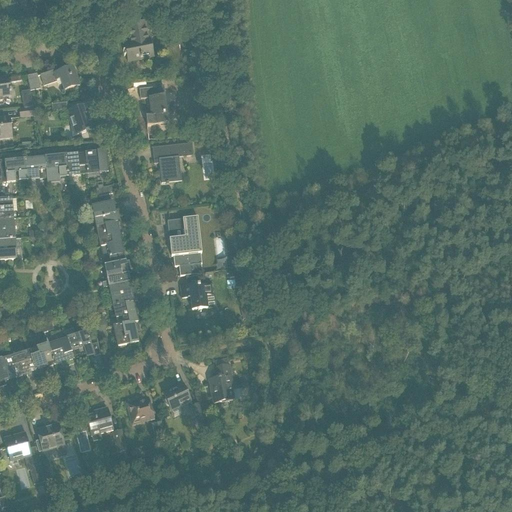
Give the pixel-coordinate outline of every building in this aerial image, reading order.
[(57,10),(71,5),(69,0),(48,0),(49,3),(54,2),(57,10)] [(35,28),(29,10),(9,17),(9,14),(6,13),(2,14),(0,17),(0,22),(3,31),(12,29),(14,34),(35,28)] [(175,23),(173,14),(158,17),(160,27),(175,23)] [(148,40),(144,23),(128,26),(131,44),(125,45),(128,62),(153,57),(149,40),(148,40)] [(73,68),(53,74),(53,71),(40,76),(43,85),(60,79),(64,91),(78,86),(75,76),(76,76),(73,68)] [(27,77),(30,92),(38,90),(37,85),(39,84),(37,75),(27,77)] [(0,100),(2,100),(1,98),(10,96),(8,79),(0,80),(0,100)] [(146,117),(147,127),(168,125),(164,87),(139,90),(140,100),(149,99),(151,117),(146,117)] [(31,99),(24,104),(25,109),(33,108),(31,99)] [(51,105),(52,112),(68,111),(67,103),(51,105)] [(85,107),(67,113),(72,126),(73,140),(82,140),(81,134),(86,132),(86,133),(89,132),(88,131),(94,130),(90,119),(89,119),(85,107)] [(19,110),(20,118),(35,116),(34,108),(19,110)] [(0,119),(0,139),(11,139),(9,119),(0,119)] [(178,158),(193,156),(192,144),(152,149),(154,165),(159,164),(161,185),(181,183),(178,158)] [(106,152),(85,154),(88,179),(96,178),(96,174),(108,173),(106,152)] [(88,179),(85,154),(65,156),(67,177),(87,175),(87,179),(88,179)] [(45,158),(47,179),(47,184),(60,182),(59,178),(67,177),(65,156),(45,158)] [(45,158),(25,160),(27,181),(47,179),(45,158)] [(27,181),(25,160),(4,163),(0,163),(1,170),(1,177),(2,183),(2,184),(27,181)] [(111,187),(103,189),(103,186),(97,187),(98,190),(96,190),(97,197),(112,195),(111,187)] [(0,199),(0,220),(13,219),(11,199),(0,199)] [(96,228),(120,223),(118,215),(114,215),(112,203),(92,208),(96,228)] [(0,241),(14,240),(13,219),(0,220),(0,241)] [(168,232),(170,232),(171,245),(173,244),(173,247),(170,248),(172,257),(173,257),(174,268),(178,267),(179,277),(202,274),(200,254),(201,254),(201,251),(199,251),(198,241),(199,241),(199,239),(197,239),(197,232),(198,232),(197,219),(167,222),(168,232)] [(120,223),(96,228),(100,247),(120,243),(118,232),(121,231),(120,223)] [(14,240),(0,241),(0,261),(16,260),(14,240)] [(120,243),(100,247),(105,267),(124,263),(120,243)] [(229,270),(239,269),(237,250),(227,251),(229,270)] [(108,282),(102,284),(103,289),(109,288),(109,287),(129,283),(126,271),(130,270),(128,262),(124,263),(105,267),(108,282)] [(109,287),(109,288),(113,307),(137,302),(135,294),(131,295),(129,283),(109,287)] [(199,288),(199,285),(180,287),(181,299),(190,298),(192,311),(208,309),(206,297),(214,296),(213,287),(199,288)] [(113,307),(117,326),(117,327),(137,322),(135,311),(138,310),(137,302),(113,307)] [(248,306),(240,308),(243,320),(251,319),(248,306)] [(104,329),(107,329),(105,322),(97,324),(98,331),(104,329)] [(117,326),(113,327),(117,348),(138,344),(135,331),(139,330),(137,322),(117,327),(117,326)] [(51,324),(42,327),(44,333),(53,331),(51,324)] [(44,333),(42,327),(33,330),(35,336),(44,333)] [(106,339),(104,329),(98,331),(100,340),(106,339)] [(65,333),(67,340),(74,360),(85,356),(86,359),(94,357),(87,334),(75,337),(73,331),(65,333)] [(51,339),(47,341),(55,366),(62,364),(63,367),(69,365),(69,367),(75,365),(73,360),(74,360),(67,340),(53,345),(51,339)] [(44,348),(29,353),(36,375),(42,373),(41,370),(55,366),(47,341),(42,342),(44,348)] [(7,354),(9,359),(10,359),(16,378),(27,375),(28,378),(36,375),(29,353),(14,357),(12,352),(7,354)] [(0,387),(6,386),(5,382),(16,378),(10,359),(9,359),(0,362),(0,387)] [(216,379),(209,381),(214,404),(233,400),(230,384),(232,384),(229,366),(214,369),(216,379)] [(177,388),(163,394),(171,411),(191,402),(184,387),(178,389),(177,388)] [(160,421),(154,422),(150,407),(148,408),(145,400),(126,405),(131,421),(138,419),(140,423),(150,421),(155,439),(164,436),(160,421)] [(192,408),(199,422),(206,419),(199,405),(192,408)] [(98,415),(86,418),(91,437),(100,434),(105,433),(113,431),(107,410),(97,412),(98,415)] [(58,425),(37,431),(39,441),(36,442),(39,453),(64,446),(58,425)] [(121,432),(112,434),(117,454),(127,452),(121,432)] [(16,437),(4,440),(8,457),(10,462),(19,460),(24,459),(30,457),(31,457),(29,450),(27,440),(26,438),(25,434),(19,436),(16,437)] [(51,477),(45,456),(38,458),(44,479),(51,477)] [(68,479),(81,477),(78,456),(65,457),(68,479)] [(44,479),(38,458),(31,459),(37,481),(44,479)]
